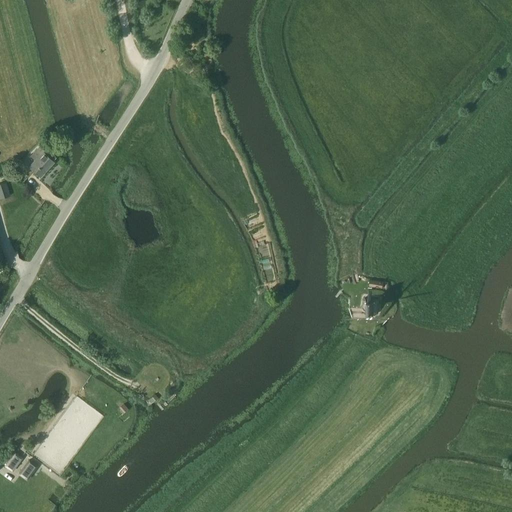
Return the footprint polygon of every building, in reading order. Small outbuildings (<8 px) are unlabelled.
[(46,148),(43,152),(29,167),(40,177),(54,162),(52,161),(56,157),(46,148)] [(0,184),(0,199),(10,196),(6,182),(0,184)] [(369,280),(369,287),(382,288),(382,286),(383,282),(369,280)] [(379,299),(363,297),(361,312),(377,314),(379,299)] [(15,453),(5,466),(12,471),(22,458),(15,453)] [(27,479),(37,466),(29,460),(19,473),(27,479)]
